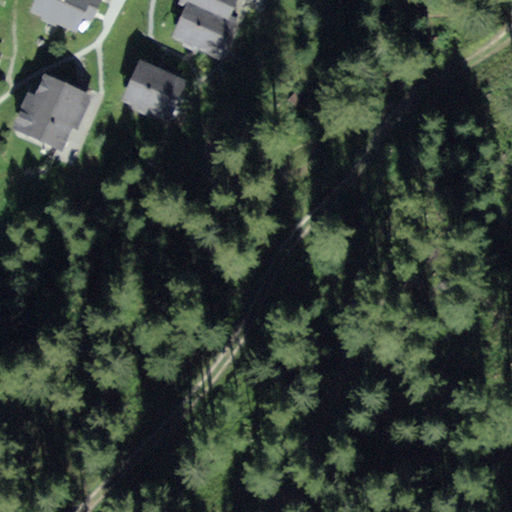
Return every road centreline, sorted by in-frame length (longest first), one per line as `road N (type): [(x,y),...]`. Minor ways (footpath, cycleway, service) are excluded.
road 1 (track): [(79,511),(256,325),(296,237),(404,92)]
road 2 (track): [(404,92),(504,0)]
